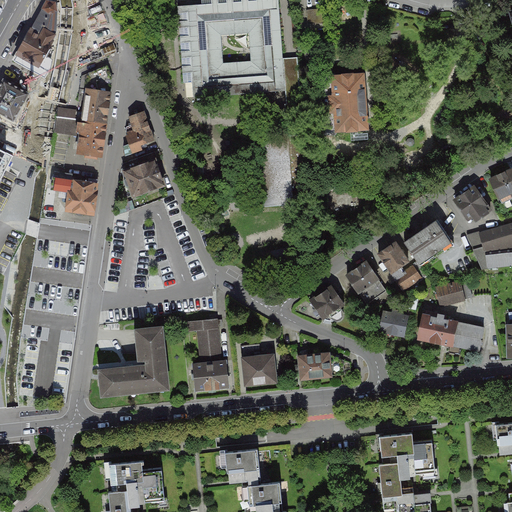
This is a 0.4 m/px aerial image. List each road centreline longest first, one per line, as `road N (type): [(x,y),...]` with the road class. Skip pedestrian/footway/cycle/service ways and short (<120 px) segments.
road 1 (residential): [(78,423),(130,65)]
road 2 (residential): [(381,391),(78,423)]
road 3 (residential): [(130,65),(212,267),(277,309)]
road 4 (residential): [(277,309),(511,154)]
road 5 (residential): [(277,309),(372,358),(381,391)]
road 6 (residential): [(511,377),(381,391)]
